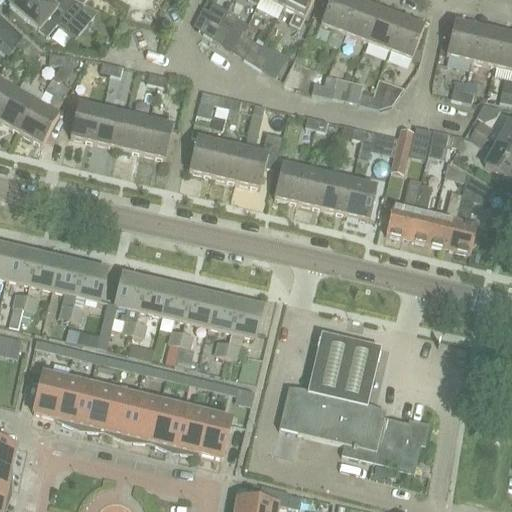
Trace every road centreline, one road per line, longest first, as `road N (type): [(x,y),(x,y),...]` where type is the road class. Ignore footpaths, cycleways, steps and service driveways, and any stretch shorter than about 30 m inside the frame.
road 1 (tertiary): [(511,308),(0,185)]
road 2 (residential): [(205,511),(207,499),(59,462),(48,464),(38,511)]
